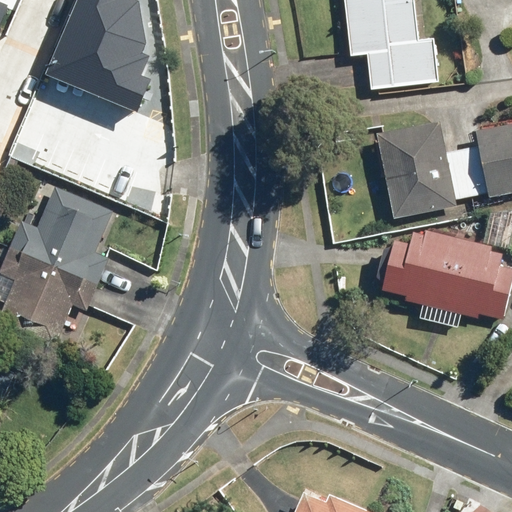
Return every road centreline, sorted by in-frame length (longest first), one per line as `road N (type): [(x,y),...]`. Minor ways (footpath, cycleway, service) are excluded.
road 1 (residential): [(205,337),(235,221),(220,0)]
road 2 (residential): [(511,471),(205,337)]
road 3 (residential): [(60,511),(142,437),(205,337)]
